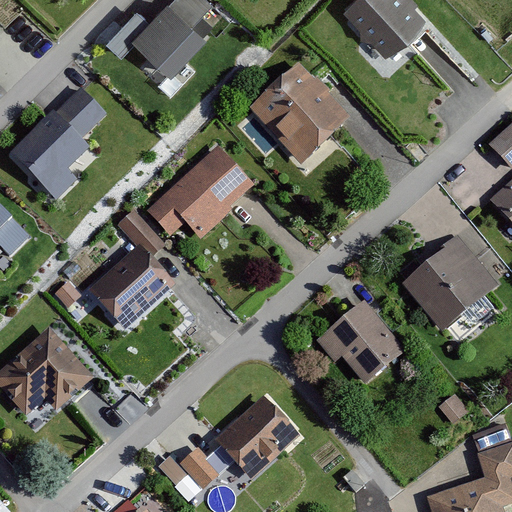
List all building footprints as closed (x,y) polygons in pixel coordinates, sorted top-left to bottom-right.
[(213,36),(174,0),(170,0),(136,36),(177,74),(213,36)] [(432,19),(413,0),(356,0),(349,7),(394,55),(432,19)] [(354,123),(300,64),(254,107),(308,165),(354,123)] [(84,87),(60,111),(85,137),(110,113),(84,87)] [(60,111),(14,153),(56,198),(80,176),(72,166),(93,146),(85,137),(60,111)] [(511,122),(493,141),(511,160),(511,184),(494,202),(511,220),(511,122)] [(257,184),(217,144),(150,210),(173,234),(186,221),(202,237),(257,184)] [(39,231),(0,192),(0,243),(13,257),(39,231)] [(121,226),(140,247),(152,236),(134,215),(121,226)] [(501,284),(457,236),(407,282),(452,330),(501,284)] [(177,284),(140,247),(89,293),(126,332),(177,284)] [(409,349),(364,296),(315,337),(336,362),(343,356),(367,385),(409,349)] [(50,321),(0,367),(0,383),(31,417),(49,400),(61,413),(101,376),(50,321)] [(297,436),(263,400),(218,441),(252,477),(297,436)] [(227,462),(201,438),(180,461),(170,452),(156,467),(192,500),(227,462)] [(511,445),(483,454),(491,483),(434,499),(437,511),(510,511),(508,505),(511,503),(511,445)] [(141,511),(132,496),(112,508),(114,511),(141,511)]
